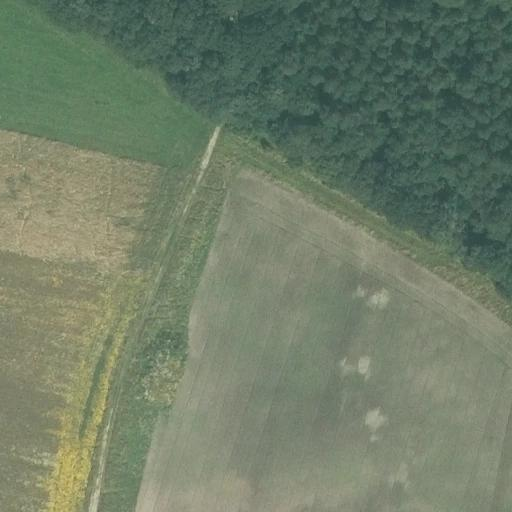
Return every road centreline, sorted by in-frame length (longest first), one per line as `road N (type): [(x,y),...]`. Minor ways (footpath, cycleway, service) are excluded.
road 1 (track): [(89,511),(128,339),(222,114)]
road 2 (track): [(222,114),(511,276)]
road 3 (track): [(198,0),(248,40),(222,114)]
